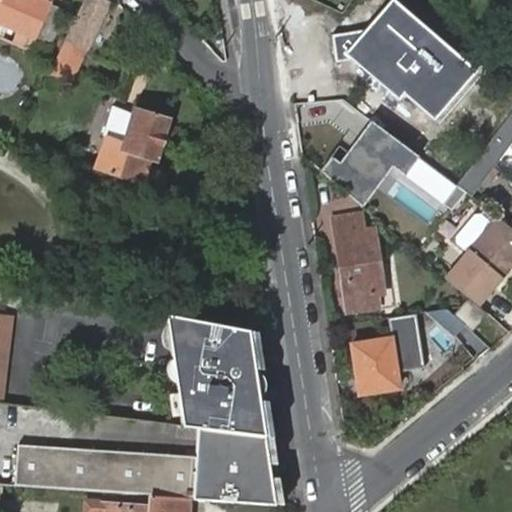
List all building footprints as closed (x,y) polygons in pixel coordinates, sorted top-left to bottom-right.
[(52,5),(40,0),(0,0),(0,22),(18,31),(36,39),(52,5)] [(109,3),(104,0),(85,0),(48,74),(68,85),(109,3)] [(395,0),(391,0),(346,53),(398,98),(403,92),(434,119),(476,69),(395,0)] [(69,13),(52,5),(36,39),(30,51),(49,59),(69,13)] [(36,39),(18,31),(12,43),(30,51),(36,39)] [(0,39),(30,52),(30,51),(12,43),(0,38),(0,39)] [(152,157),(164,116),(135,108),(124,142),(112,137),(113,132),(109,131),(107,136),(108,135),(97,165),(144,182),(152,157)] [(511,113),(503,125),(511,133),(511,113)] [(346,121),(330,140),(358,165),(349,175),(369,190),(393,162),(346,121)] [(511,133),(503,125),(480,156),(494,167),(511,144),(511,133)] [(480,156),(456,186),(471,198),(494,167),(480,156)] [(451,211),(463,196),(430,170),(418,185),(451,211)] [(359,215),(333,219),(347,312),(379,306),(379,302),(377,292),(384,292),(380,266),(380,263),(374,228),(366,229),(365,219),(359,215)] [(511,230),(500,221),(448,281),(468,297),(470,298),(479,307),(511,268),(511,230)] [(479,307),(470,298),(456,313),(474,328),(487,313),(479,307)] [(0,401),(4,402),(16,315),(0,312),(0,401)] [(448,314),(439,326),(460,343),(470,332),(448,314)] [(244,333),(168,317),(171,337),(172,342),(184,425),(198,426),(261,434),(265,435),(260,400),(255,367),(254,361),(252,347),(250,334),(244,333)] [(258,336),(250,334),(252,347),(254,361),(255,367),(263,368),(260,348),(258,336)] [(393,338),(352,343),(359,393),(399,386),(393,338)] [(260,400),(265,435),(274,436),(269,402),(260,400)] [(262,446),(261,434),(198,426),(197,440),(196,457),(73,448),(18,444),(15,482),(151,492),(188,495),(193,496),(271,503),(262,446)] [(187,511),(188,495),(151,492),(150,504),(106,502),(106,500),(87,499),(86,511),(101,511),(187,511)]
